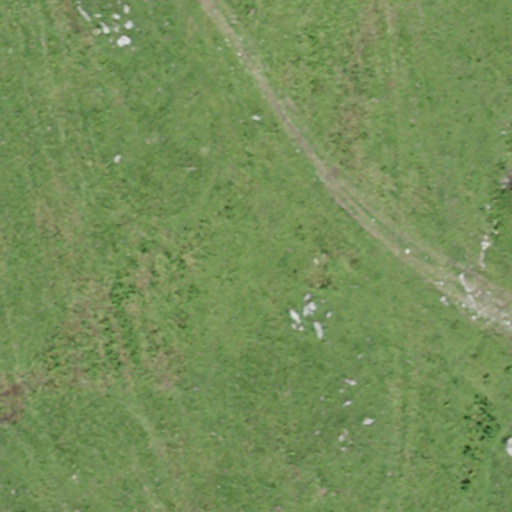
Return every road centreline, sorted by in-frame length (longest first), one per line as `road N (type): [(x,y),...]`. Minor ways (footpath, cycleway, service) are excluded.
road 1 (track): [(511,319),(440,283),(268,77),(221,0)]
road 2 (track): [(440,283),(387,0)]
